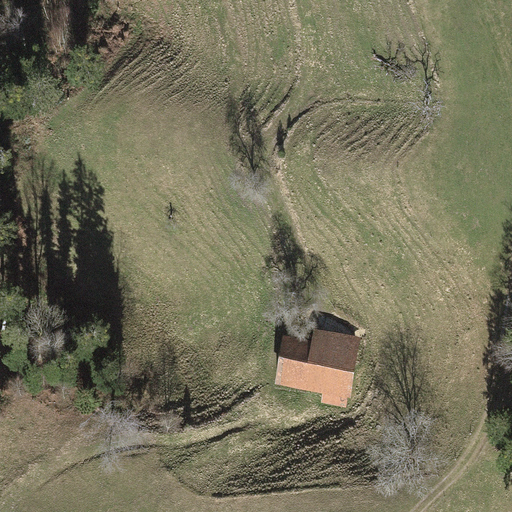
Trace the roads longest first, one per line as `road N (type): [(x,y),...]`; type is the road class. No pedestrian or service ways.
road 1 (track): [(219,0),(239,62),(231,146),(264,162),(273,130),(308,79),(302,0)]
road 2 (track): [(511,345),(486,434),(418,511)]
